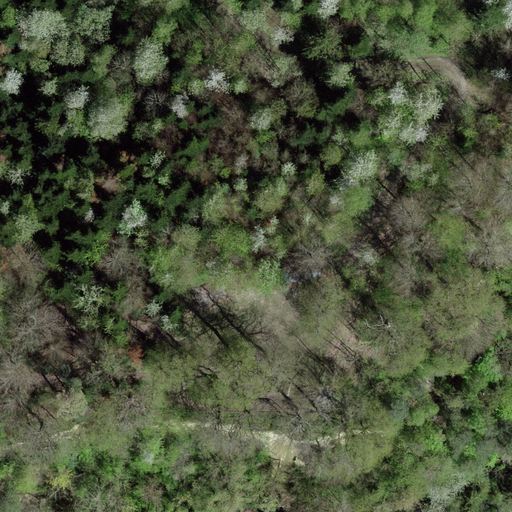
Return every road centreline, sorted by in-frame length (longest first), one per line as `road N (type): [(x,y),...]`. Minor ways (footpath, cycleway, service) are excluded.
road 1 (track): [(472,69),(319,309),(265,365)]
road 2 (track): [(201,0),(267,49),(340,69),(450,61),(472,69),(511,31)]
road 3 (track): [(0,383),(265,365)]
